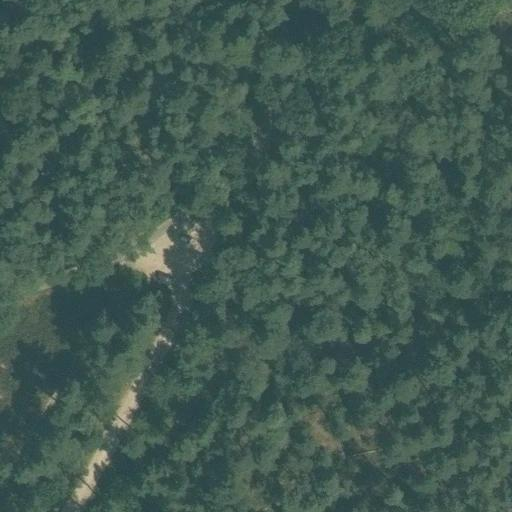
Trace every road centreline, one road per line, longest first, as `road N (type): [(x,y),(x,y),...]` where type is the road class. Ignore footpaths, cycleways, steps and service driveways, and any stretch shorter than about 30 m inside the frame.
road 1 (unclassified): [(0,298),(200,239),(335,0)]
road 2 (track): [(200,239),(206,281),(267,297),(333,301),(511,287)]
road 3 (track): [(60,511),(200,239)]
